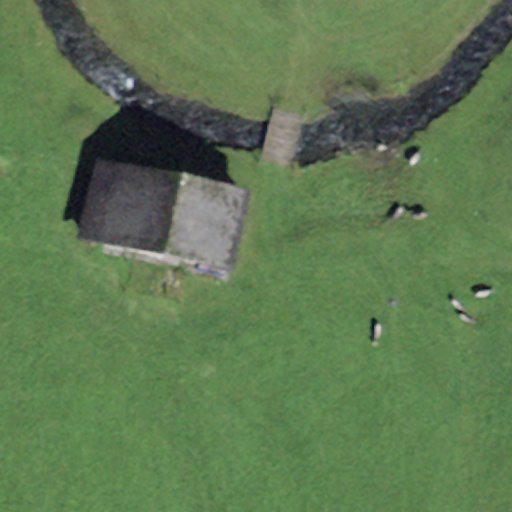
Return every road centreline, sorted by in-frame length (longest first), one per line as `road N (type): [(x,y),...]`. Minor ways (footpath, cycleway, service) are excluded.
road 1 (track): [(511,269),(392,268),(226,308),(115,305)]
road 2 (track): [(250,302),(295,96)]
